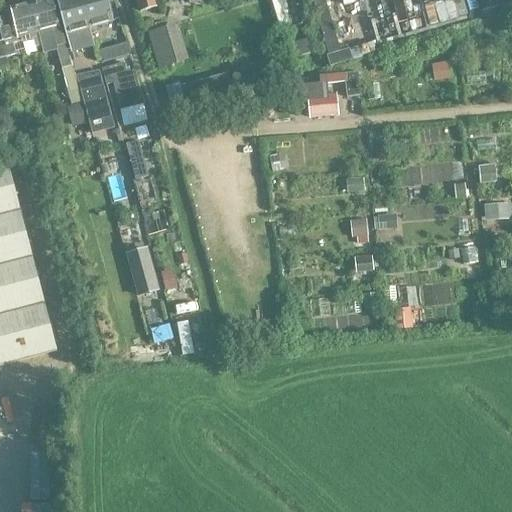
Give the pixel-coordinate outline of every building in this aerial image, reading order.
[(58,27),(51,0),(37,0),(9,7),(12,16),(0,18),(0,57),(17,54),(14,42),(23,40),(22,36),(38,32),(40,37),(49,35),(48,29),(58,27)] [(89,27),(81,0),(57,0),(70,47),(93,41),(89,27)] [(106,0),(81,0),(89,27),(112,20),(106,0)] [(146,9),(156,6),(153,0),(136,0),(140,11),(137,11),(140,22),(149,20),(146,9)] [(312,0),(328,54),(339,51),(325,0),(312,0)] [(499,0),(475,0),(479,12),(501,6),(499,0)] [(158,67),(189,58),(180,26),(174,28),(173,27),(149,34),(158,67)] [(61,28),(51,30),(70,105),(81,102),(83,110),(106,105),(97,71),(75,77),(61,28)] [(305,39),(290,44),(294,58),(309,54),(305,39)] [(105,60),(132,53),(129,41),(102,48),(105,60)] [(447,61),(433,62),(435,79),(449,77),(447,61)] [(134,70),(126,72),(124,63),(101,69),(106,85),(113,84),(120,111),(114,112),(118,122),(128,119),(125,108),(142,104),(134,70)] [(174,99),(242,81),(238,69),(170,87),(174,99)] [(322,81),(347,80),(347,72),(321,74),(322,81)] [(310,113),(342,110),(339,85),(308,88),(310,113)] [(0,366),(56,353),(8,158),(0,160),(0,366)] [(445,183),(445,165),(408,163),(408,181),(445,183)] [(480,164),(481,181),(496,180),(495,164),(480,164)] [(511,201),(484,202),(484,219),(511,218),(511,201)] [(375,213),(375,228),(398,227),(398,212),(375,213)] [(373,254),(356,256),(357,270),(375,268),(373,254)] [(157,291),(149,261),(131,265),(140,296),(157,291)] [(163,269),(166,289),(177,287),(174,267),(163,269)] [(413,307),(395,307),(396,327),(414,326),(413,307)]
